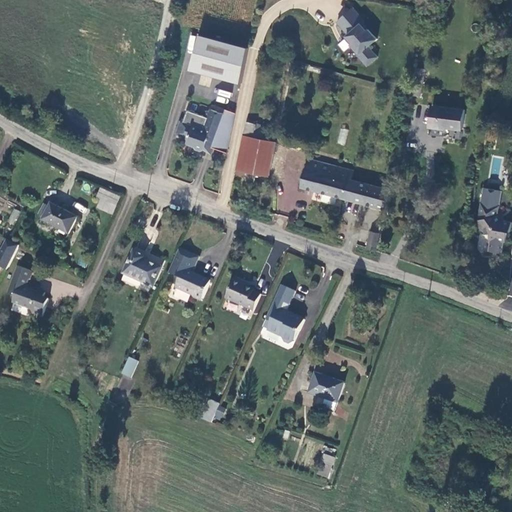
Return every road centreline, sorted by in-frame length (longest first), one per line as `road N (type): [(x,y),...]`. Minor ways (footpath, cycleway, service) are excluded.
road 1 (unclassified): [(511,316),(187,203),(0,117)]
road 2 (track): [(136,181),(56,364),(94,401),(96,511)]
road 3 (track): [(165,0),(119,174)]
road 4 (unknown): [(392,272),(434,146)]
